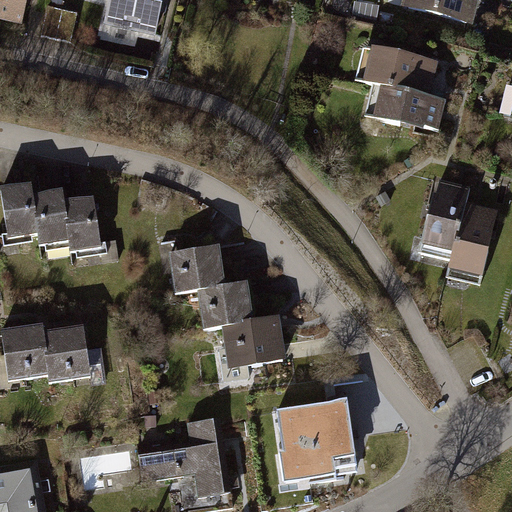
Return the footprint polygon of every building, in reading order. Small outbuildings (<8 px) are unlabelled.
[(0,0),(0,28),(20,33),(27,0),(0,0)] [(164,0),(109,0),(104,26),(156,38),(164,0)] [(404,0),(403,8),(470,26),(476,0),(404,0)] [(77,13),(47,7),(41,38),(70,44),(77,13)] [(434,70),(372,55),(365,83),(383,88),(427,99),(434,70)] [(427,99),(383,88),(375,117),(438,132),(445,103),(427,99)] [(443,184),(440,198),(435,196),(420,251),(453,259),(466,209),(470,191),(443,184)] [(32,186),(3,191),(11,242),(41,237),(34,197),(32,186)] [(63,192),(34,197),(41,237),(42,248),(72,243),(65,202),(63,192)] [(94,197),(65,202),(72,243),(73,253),(102,248),(94,197)] [(493,216),(466,209),(453,259),(448,277),(481,285),(494,232),(489,231),(493,216)] [(224,250),(173,257),(178,296),(202,292),(229,289),(224,250)] [(229,289),(202,292),(207,331),(229,328),(259,324),(254,285),(229,289)] [(259,324),(229,328),(234,367),(286,360),(281,321),(259,324)] [(45,328),(5,335),(14,388),(54,382),(47,336),(45,328)] [(87,329),(47,336),(54,382),(55,389),(95,383),(87,329)] [(348,402),(278,413),(284,454),(297,452),(301,475),(357,467),(348,402)] [(194,450),(142,458),(146,485),(199,477),(204,506),(234,501),(222,426),(191,431),(194,450)] [(47,511),(39,464),(0,470),(0,501),(14,499),(16,511),(47,511)]
